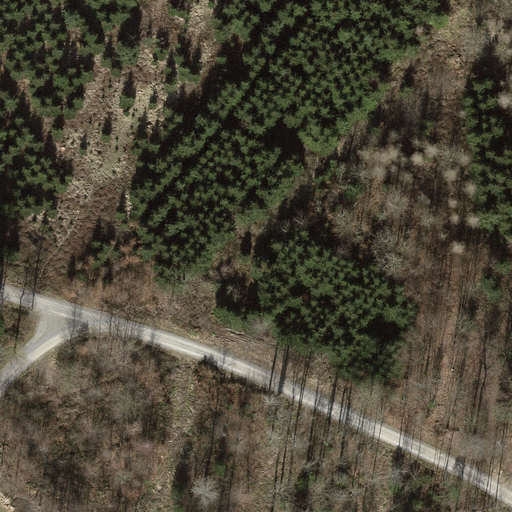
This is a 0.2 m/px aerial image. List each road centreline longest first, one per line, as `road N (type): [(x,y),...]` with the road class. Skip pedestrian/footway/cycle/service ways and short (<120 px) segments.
road 1 (track): [(511,498),(189,351),(110,330),(65,330),(0,292)]
road 2 (track): [(511,298),(487,358),(482,481)]
